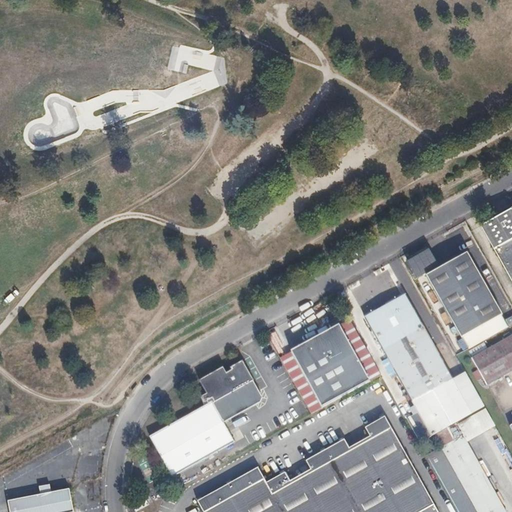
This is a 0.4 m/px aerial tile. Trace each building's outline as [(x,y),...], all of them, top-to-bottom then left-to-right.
[(511,206),(483,223),(511,276),(511,206)] [(474,251),(470,253),(478,267),(482,265),(474,251)] [(468,253),(427,275),(443,304),(462,337),(502,315),(489,291),(468,253)] [(406,294),(365,317),(413,402),(432,436),(486,407),(466,372),(454,379),(406,294)] [(339,325),(291,352),(313,390),(323,408),(364,385),(371,381),(339,325)] [(511,340),(475,362),(492,391),(511,379),(511,340)] [(168,427),(151,436),(173,477),(229,446),(235,443),(224,422),(256,404),(260,393),(254,380),(243,361),(232,367),(233,369),(227,372),(224,367),(200,380),(207,393),(203,395),(206,401),(207,400),(209,404),(168,427)] [(313,390),(302,396),(312,414),(323,408),(313,390)] [(285,473),(265,484),(257,469),(196,503),(200,511),(438,511),(385,417),(365,428),(370,438),(350,449),(344,440),(326,450),(306,461),(312,471),(291,482),(285,473)] [(91,440),(108,434),(103,419),(86,424),(91,440)] [(87,437),(68,439),(70,454),(89,451),(87,437)] [(504,511),(463,437),(426,456),(457,511),(504,511)] [(39,495),(8,501),(9,511),(73,511),(69,489),(50,493),(49,485),(38,487),(39,495)]
